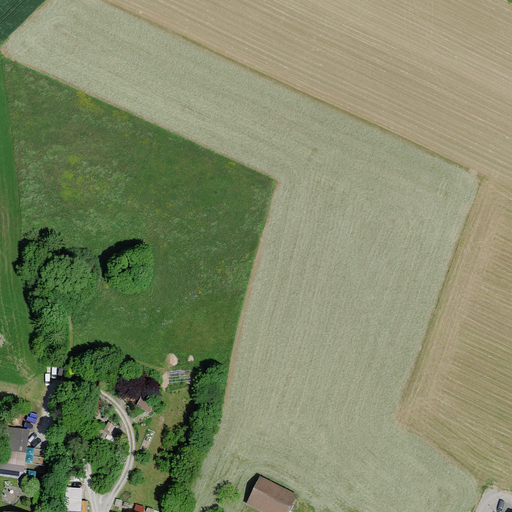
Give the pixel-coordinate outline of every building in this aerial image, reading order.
[(170,369),(171,382),(191,380),(190,368),(170,369)] [(156,405),(142,398),(136,410),(150,416),(156,405)] [(0,472),(24,475),(28,432),(3,429),(0,452),(0,472)] [(45,464),(46,449),(33,448),(32,463),(45,464)] [(291,511),(298,499),(260,480),(247,506),(259,511),(291,511)] [(81,511),(83,491),(63,489),(61,511),(68,511),(81,511)]
